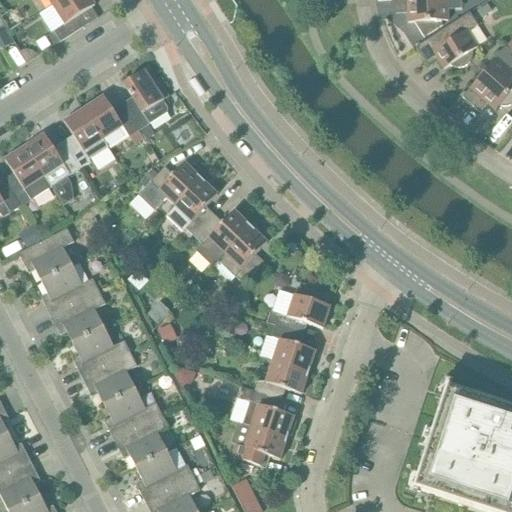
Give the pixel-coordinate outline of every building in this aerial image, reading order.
[(61,0),(52,6),(38,15),(50,35),(47,37),(54,47),(60,43),(68,38),(83,28),(77,18),(92,9),(94,7),(93,5),(95,4),(92,0),(61,0)] [(446,0),(394,0),(395,15),(407,15),(408,24),(414,23),(423,39),(442,27),(442,26),(441,23),(448,22),(446,0)] [(490,4),(478,12),(484,22),(496,14),(490,4)] [(469,14),(416,48),(429,69),(439,62),(444,70),(450,66),(453,68),(456,69),(460,69),(464,68),(467,66),(470,63),(471,59),(472,56),(472,52),(478,48),(468,33),(477,27),(469,14)] [(511,53),(506,49),(462,98),(480,115),(488,106),(495,112),(499,107),(503,107),(507,107),(510,106),(511,104),(511,53)] [(144,72),(123,86),(132,98),(135,103),(125,109),(139,132),(144,139),(145,142),(154,136),(148,127),(167,114),(168,110),(163,102),(168,99),(157,81),(152,85),(144,72)] [(85,110),(84,111),(103,140),(122,128),(129,139),(139,132),(125,109),(115,116),(112,111),(104,98),(94,105),(92,103),(84,108),(85,110)] [(66,122),(64,123),(73,137),(75,141),(65,147),(80,170),(90,163),(89,161),(91,160),(98,172),(115,161),(108,149),(103,140),(84,111),(75,117),(73,115),(65,120),(66,122)] [(139,132),(129,139),(133,145),(144,139),(139,132)] [(33,140),(24,146),(26,148),(25,149),(44,178),(50,189),(52,188),(64,208),(74,201),(71,185),(67,179),(70,177),(80,170),(65,147),(56,154),(53,149),(44,136),(34,143),(33,140)] [(6,161),(5,161),(16,179),(6,185),(21,208),(31,202),(50,189),(44,178),(25,149),(16,154),(15,152),(5,158),(6,161)] [(144,190),(137,197),(153,213),(160,206),(166,199),(175,208),(201,181),(184,165),(169,181),(160,173),(144,190)] [(175,208),(166,217),(182,233),(185,230),(194,238),(210,220),(202,212),(217,196),(201,181),(175,208)] [(0,216),(3,220),(21,208),(6,185),(0,189),(0,216)] [(210,220),(194,238),(202,246),(196,253),(212,269),(213,267),(218,262),(225,255),(250,228),(234,212),(223,224),(219,228),(210,220)] [(33,227),(19,235),(27,249),(27,250),(43,240),(43,239),(35,226),(33,227)] [(218,262),(213,267),(230,284),(235,278),(244,286),(260,268),(251,260),(256,256),(267,244),(250,228),(225,255),(218,262)] [(41,283),(72,267),(63,249),(73,243),(67,230),(18,255),(28,274),(35,271),(41,283)] [(41,299),(50,318),(99,293),(92,280),(82,286),(72,267),(41,283),(47,295),(41,299)] [(267,324),(267,325),(270,326),(275,327),(298,335),(301,323),(307,325),(322,330),(330,308),(317,304),(319,296),(296,289),(294,296),(294,297),(279,292),(272,313),(271,313),(267,324)] [(66,333),(72,345),(104,329),(94,311),(105,305),(99,293),(50,318),(60,336),(66,333)] [(235,295),(233,296),(233,297),(236,313),(244,312),(242,294),(235,295)] [(212,325),(211,337),(226,338),(226,325),(212,325)] [(172,326),(158,333),(164,345),(178,338),(172,326)] [(275,327),(271,339),(279,341),(272,363),(308,374),(315,352),(294,346),(298,335),(275,327)] [(72,361),(82,380),(130,355),(124,342),(113,348),(104,329),(72,345),(79,358),(72,361)] [(98,395),(104,407),(135,391),(126,373),(137,367),(130,355),(82,380),(91,398),(98,395)] [(257,381),(253,393),(276,400),(280,389),(301,396),(308,374),(272,363),(265,384),(257,381)] [(176,370),(173,374),(182,392),(189,388),(193,383),(196,376),(176,370)] [(245,390),(241,401),(250,404),(243,425),(251,428),(287,440),(288,436),(292,437),(296,423),(292,421),(294,418),(273,411),(276,400),(253,393),(245,390)] [(511,511),(511,411),(448,390),(416,490),(483,511),(511,511)] [(104,423),(113,442),(162,417),(156,404),(145,410),(135,391),(104,407),(110,420),(104,423)] [(0,440),(9,436),(2,424),(9,421),(0,403),(0,440)] [(129,457),(136,469),(167,453),(158,435),(168,429),(162,417),(113,442),(123,461),(129,457)] [(235,445),(231,458),(232,458),(236,460),(235,462),(247,466),(248,464),(255,466),(258,454),(279,461),(287,440),(251,428),(245,448),(235,445)] [(9,436),(0,440),(0,479),(31,464),(21,445),(15,448),(9,436)] [(142,482),(135,485),(145,504),(194,479),(187,467),(176,472),(167,453),(136,469),(142,482)] [(40,483),(31,464),(0,479),(0,496),(7,511),(12,511),(40,498),(34,486),(40,483)] [(260,511),(243,477),(229,484),(243,511),(260,511)] [(196,511),(189,497),(200,492),(194,479),(145,504),(149,511),(196,511)] [(40,498),(12,511),(55,511),(53,507),(46,510),(40,498)]
